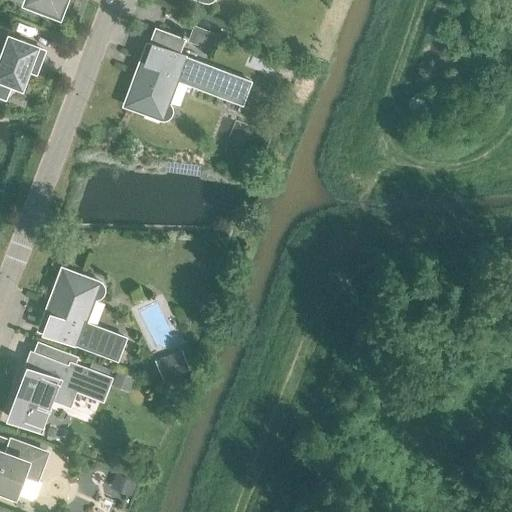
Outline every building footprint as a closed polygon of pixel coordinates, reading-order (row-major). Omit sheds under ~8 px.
[(26,0),(57,12),(62,0),(26,0)] [(127,102),(145,109),(144,112),(159,118),(163,119),(167,117),(170,114),(171,111),(171,107),(169,103),(166,101),(174,78),(241,103),(250,80),(200,61),(211,31),(195,25),(189,40),(158,29),(142,71),(139,70),(127,102)] [(0,94),(4,96),(10,80),(19,83),(28,60),(38,63),(43,50),(9,37),(2,54),(0,53),(0,94)] [(63,270),(50,302),(54,304),(43,331),(116,359),(125,336),(82,320),(91,297),(95,298),(99,297),(102,294),(103,290),(103,286),(101,282),(98,280),(82,274),(81,277),(63,270)] [(181,349),(154,360),(163,380),(189,368),(181,349)] [(104,390),(109,377),(81,367),(80,367),(74,365),(73,369),(69,367),(69,366),(40,355),(35,369),(27,366),(19,387),(16,386),(12,396),(12,400),(13,403),(16,405),(20,405),(23,404),(25,401),(46,409),(51,396),(95,413),(101,396),(103,390),(104,390)] [(117,371),(112,384),(128,390),(133,377),(117,371)] [(0,486),(15,492),(15,493),(30,499),(35,497),(41,481),(36,479),(46,452),(9,438),(4,452),(0,450),(0,486)] [(114,472),(109,486),(131,494),(136,481),(114,472)]
